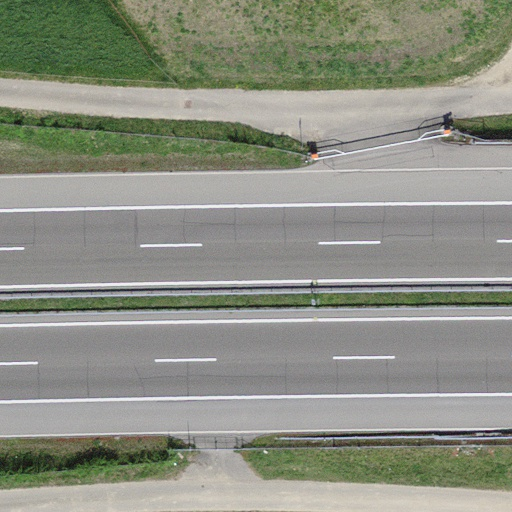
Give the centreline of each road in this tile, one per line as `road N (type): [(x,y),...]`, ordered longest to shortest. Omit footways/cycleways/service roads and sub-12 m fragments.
road 1 (track): [(511,508),(217,496),(0,506)]
road 2 (motorway): [(511,241),(0,249)]
road 3 (motorway): [(0,363),(511,356)]
